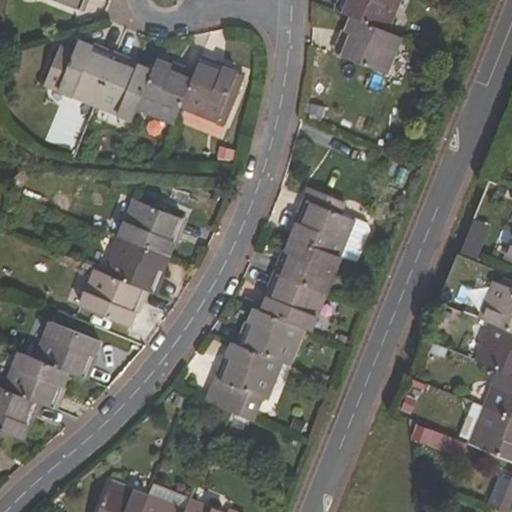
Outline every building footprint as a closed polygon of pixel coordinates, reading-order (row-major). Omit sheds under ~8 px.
[(55,0),(80,10),(83,0),(55,0)] [(344,0),(340,13),(352,18),(387,32),(399,0),(344,0)] [(352,18),(338,55),(387,74),(402,38),(387,32),(352,18)] [(78,42),(74,51),(61,45),(44,85),(96,107),(116,57),(78,42)] [(116,57),(96,107),(133,121),(138,109),(153,72),(116,57)] [(219,122),(238,74),(201,59),(195,75),(182,108),(219,122)] [(153,72),(138,109),(176,123),(182,108),(195,75),(158,61),(153,72)] [(356,220),(343,214),(347,203),(312,189),(293,237),(342,256),(356,220)] [(121,237),(169,256),(184,219),(136,199),(121,237)] [(145,289),(154,293),(169,256),(121,237),(106,274),(145,289)] [(277,274),(326,295),(342,256),(293,237),(277,274)] [(106,274),(96,270),(82,307),(130,326),(145,289),(106,274)] [(303,329),(311,332),(326,295),(277,274),(262,312),(303,329)] [(511,287),(497,281),(482,318),(493,323),(511,330),(511,287)] [(262,312),(254,308),(240,345),(281,361),(288,364),(303,329),(262,312)] [(70,371),(86,378),(101,341),(53,321),(38,358),(70,371)] [(511,330),(493,323),(479,360),(501,369),(511,373),(511,330)] [(240,345),(232,342),(217,379),(266,398),(281,361),(240,345)] [(38,402),(56,409),(70,371),(38,358),(21,352),(6,389),(38,402)] [(511,373),(501,369),(486,406),(511,416),(511,373)] [(6,389),(0,386),(0,430),(2,432),(22,440),(38,402),(6,389)] [(511,416),(486,406),(474,402),(460,438),(511,459),(511,416)] [(454,451),(457,433),(415,426),(412,444),(454,451)] [(141,511),(148,496),(112,481),(99,511),(141,511)] [(511,511),(511,489),(502,511),(511,511)] [(148,496),(141,511),(186,511),(187,511),(148,496)] [(220,511),(191,500),(187,511),(186,511),(220,511)]
